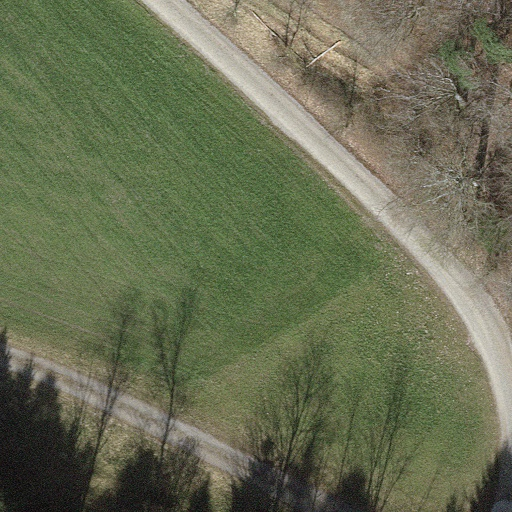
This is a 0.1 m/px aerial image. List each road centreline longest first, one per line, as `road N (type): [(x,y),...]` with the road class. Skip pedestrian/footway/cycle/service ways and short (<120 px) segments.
road 1 (track): [(150,0),(338,171),(499,395),(504,511)]
road 2 (track): [(324,511),(32,370),(0,362)]
